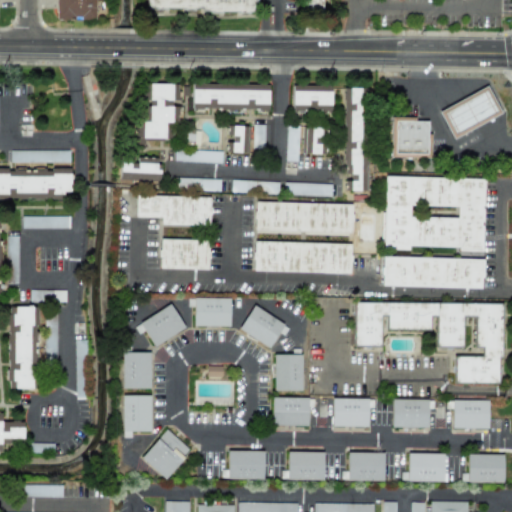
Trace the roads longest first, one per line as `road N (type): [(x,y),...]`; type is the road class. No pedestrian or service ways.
road 1 (tertiary): [(0,45),(511,53)]
road 2 (residential): [(471,498),(134,492),(133,511)]
